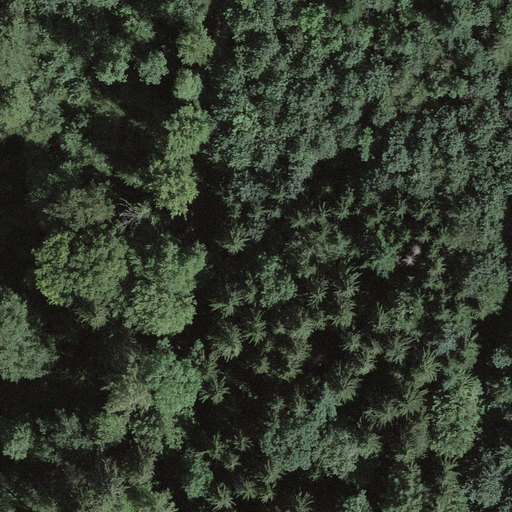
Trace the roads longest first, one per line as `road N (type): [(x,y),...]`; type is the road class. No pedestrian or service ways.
road 1 (track): [(158,511),(216,0)]
road 2 (track): [(463,511),(474,410),(511,267)]
